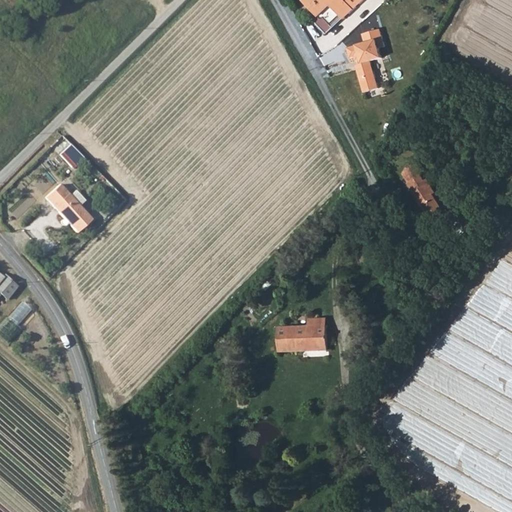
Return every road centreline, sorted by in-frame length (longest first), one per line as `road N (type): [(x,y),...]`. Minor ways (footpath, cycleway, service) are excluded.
road 1 (tertiary): [(0,245),(57,318),(116,511)]
road 2 (unclassified): [(0,177),(178,0)]
road 3 (track): [(272,0),(366,170)]
